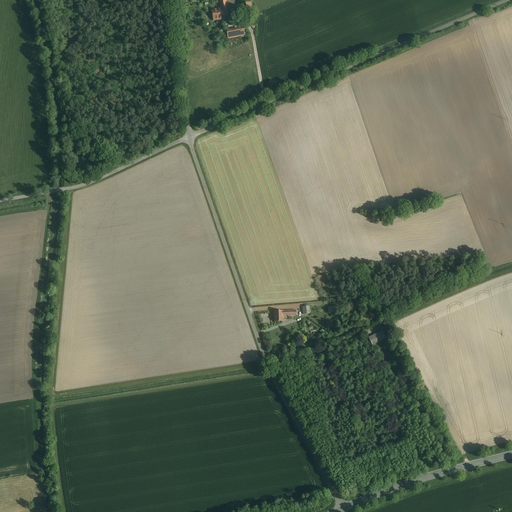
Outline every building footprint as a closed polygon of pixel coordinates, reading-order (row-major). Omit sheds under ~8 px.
[(212,21),(229,19),(227,0),(221,0),(222,8),(211,9),(212,21)] [(252,2),(239,3),(241,21),(254,20),(252,2)] [(242,27),(227,28),(228,39),(243,37),(242,27)] [(287,312),(274,312),(274,322),(283,322),(283,315),(287,315),(287,312)] [(385,339),(382,332),(370,338),(373,344),(385,339)]
